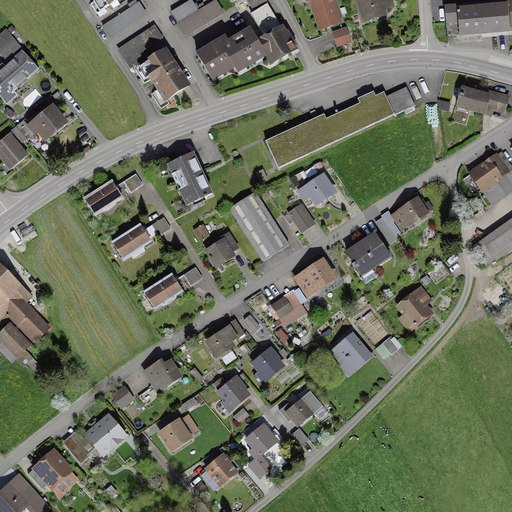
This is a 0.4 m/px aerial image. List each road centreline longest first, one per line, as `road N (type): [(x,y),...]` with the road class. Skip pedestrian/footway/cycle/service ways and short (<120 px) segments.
road 1 (tertiary): [(11,217),(161,133),(361,67),(427,59)]
road 2 (residential): [(252,511),(355,422),(459,308),(467,269),(447,165)]
road 3 (residential): [(105,388),(447,165)]
